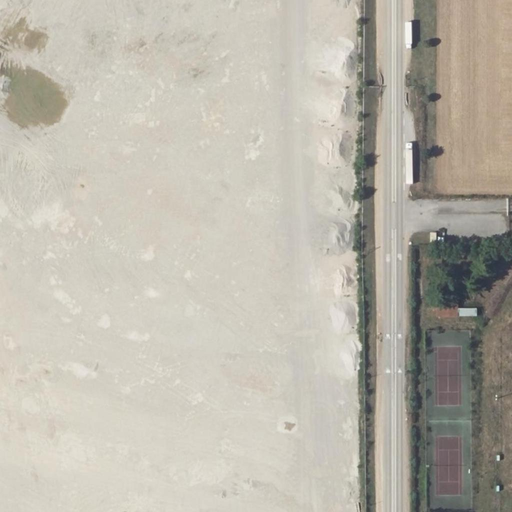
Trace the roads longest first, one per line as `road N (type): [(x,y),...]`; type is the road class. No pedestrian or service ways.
road 1 (unclassified): [(386,0),(388,511)]
road 2 (unclassified): [(399,511),(399,0)]
